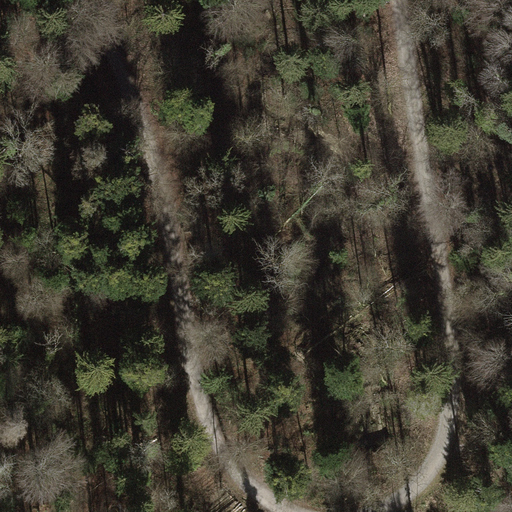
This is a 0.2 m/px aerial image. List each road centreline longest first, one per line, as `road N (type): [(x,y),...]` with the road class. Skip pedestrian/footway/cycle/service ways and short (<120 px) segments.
road 1 (track): [(96,0),(150,132),(198,389),(240,475),(287,511)]
road 2 (track): [(386,511),(420,484),(444,448),(456,376),(399,0)]
